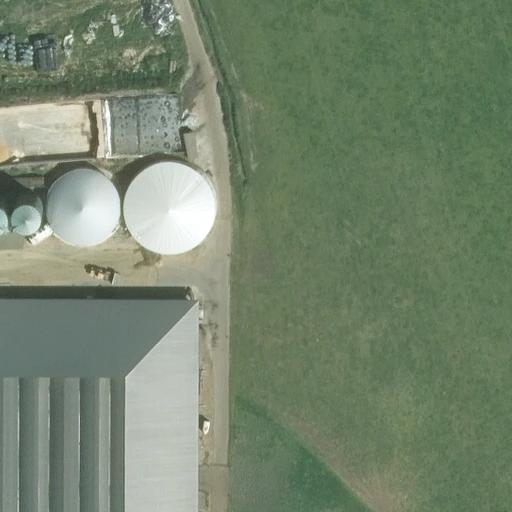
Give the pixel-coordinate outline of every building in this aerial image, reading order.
[(148,247),(162,251),(174,251),(186,247),(196,241),(205,232),(211,221),(214,210),(214,197),(210,184),(202,172),(191,164),(178,158),(165,157),(151,159),(139,166),(129,176),(122,188),(120,202),(121,216),(127,229),(136,240),(148,247)] [(63,237),(75,241),(88,241),(99,237),(109,230),(116,220),(120,208),(119,196),(115,184),(108,175),(99,168),(88,165),(76,164),(65,168),(55,174),(48,183),(43,195),(43,208),(46,220),(53,230),(63,237)] [(18,217),(26,220),(32,219),(37,215),(40,210),(41,204),(38,196),(31,192),(23,192),(16,196),(13,203),(13,211),(18,217)] [(0,220),(3,219),(7,214),(9,207),(7,199),(1,194),(0,193),(0,220)] [(0,245),(24,244),(23,222),(0,223),(0,245)] [(0,302),(0,511),(193,511),(194,304),(0,302)]
